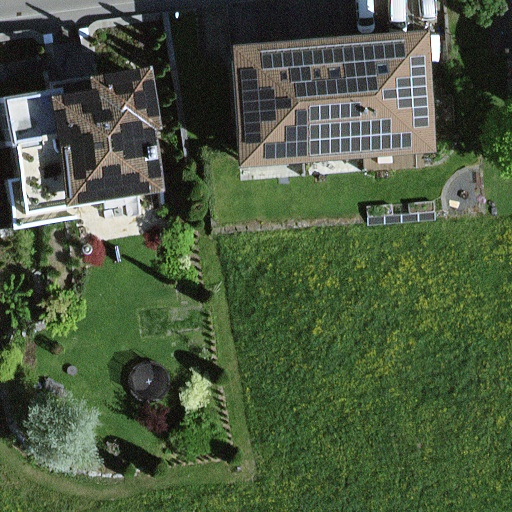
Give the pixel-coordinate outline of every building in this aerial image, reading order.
[(425,35),(357,40),(366,158),(434,152),(425,35)] [(357,40),(291,45),(299,164),(366,158),(357,40)] [(291,45),(236,49),(244,166),(299,164),(291,45)] [(155,69),(91,78),(93,92),(64,96),(63,91),(8,99),(15,149),(20,148),(29,213),(166,193),(157,132),(164,131),(155,69)] [(202,306),(151,312),(154,338),(205,332),(202,306)]
